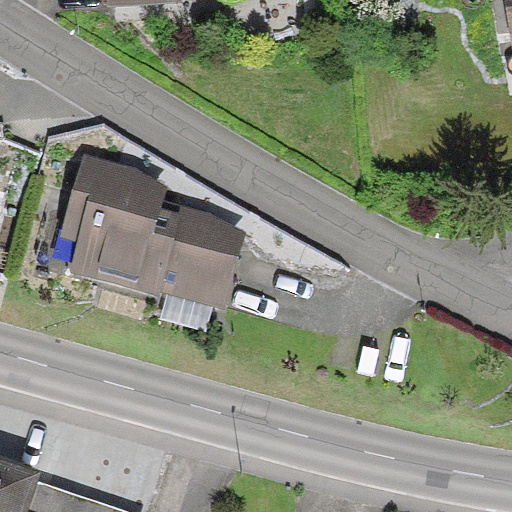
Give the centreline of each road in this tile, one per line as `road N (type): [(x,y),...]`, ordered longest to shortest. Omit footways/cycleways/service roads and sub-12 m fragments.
road 1 (residential): [(0,24),(355,230),(511,307)]
road 2 (tertiary): [(0,350),(511,482)]
